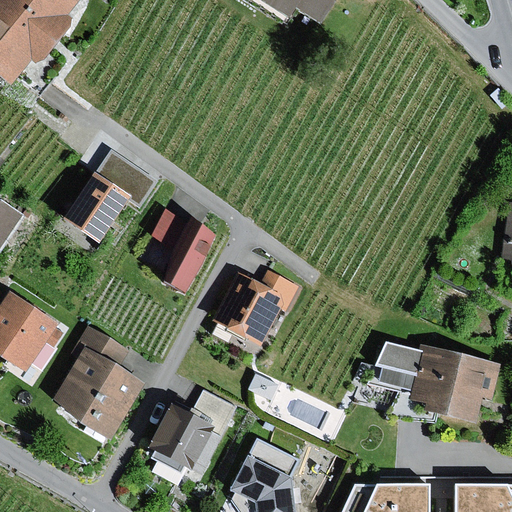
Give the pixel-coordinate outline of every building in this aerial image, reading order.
[(82,0),(0,0),(0,72),(14,84),(32,62),(36,66),(46,62),(73,30),(74,21),(69,17),(82,0)] [(260,0),(292,19),(298,11),(323,26),(339,0),(260,0)] [(112,152),(96,178),(133,202),(146,210),(163,184),(112,152)] [(133,202),(96,178),(66,223),(103,247),(133,202)] [(0,255),(24,217),(0,201),(0,255)] [(511,203),(510,203),(501,263),(511,263),(511,203)] [(177,253),(189,225),(167,210),(153,239),(177,253)] [(205,267),(218,239),(191,221),(189,225),(177,253),(163,283),(191,295),(205,267)] [(270,273),(263,287),(283,298),(285,307),(288,309),(299,289),(270,273)] [(263,287),(241,276),(217,323),(264,347),(285,307),(283,298),(263,287)] [(61,324),(11,292),(0,309),(0,356),(27,374),(47,343),(55,348),(63,336),(56,332),(61,324)] [(87,350),(120,370),(130,352),(88,327),(77,345),(87,350)] [(495,403),(502,366),(427,348),(425,353),(389,345),(370,386),(402,393),(391,419),(437,424),(439,417),(478,427),(484,400),(495,403)] [(120,370),(87,350),(56,401),(83,426),(113,442),(148,386),(120,370)] [(257,377),(250,392),(271,402),(279,387),(257,377)] [(204,392),(192,415),(219,429),(217,434),(224,438),(238,408),(204,392)] [(192,415),(176,407),(153,451),(159,454),(155,461),(184,476),(188,469),(203,477),(224,438),(217,434),(219,429),(192,415)] [(302,462),(259,441),(234,493),(237,495),(233,501),(241,511),(298,511),(294,480),(302,462)] [(430,511),(431,489),(354,488),(342,511),(430,511)] [(511,511),(511,491),(456,491),(454,511),(511,511)] [(237,495),(234,493),(225,511),(241,511),(233,501),(237,495)]
